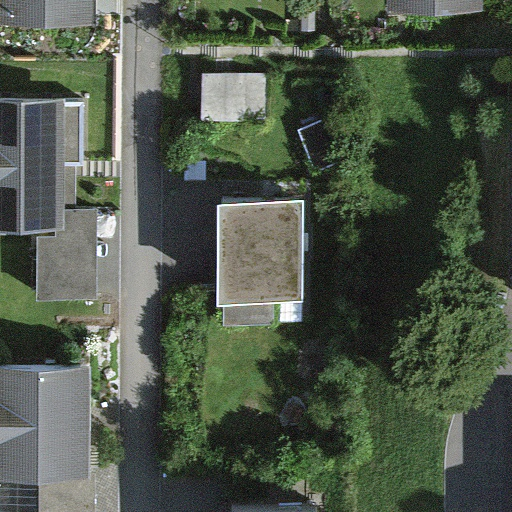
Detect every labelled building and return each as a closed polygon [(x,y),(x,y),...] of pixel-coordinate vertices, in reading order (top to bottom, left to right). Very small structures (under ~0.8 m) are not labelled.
[(90,0),(1,0),(1,19),(90,20),(90,0)] [(261,65),(198,65),(197,111),(264,112),(261,65)] [(71,103),(0,102),(0,235),(70,236),(71,103)] [(306,169),(227,170),(229,274),(308,272),(306,169)] [(87,365),(0,364),(0,471),(86,472),(87,365)] [(331,511),(330,477),(237,482),(239,511),(331,511)]
